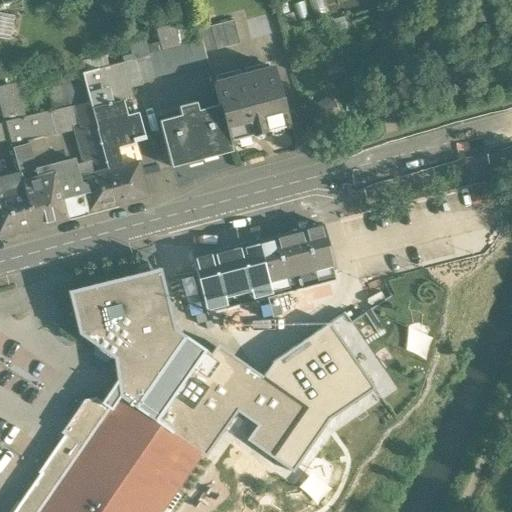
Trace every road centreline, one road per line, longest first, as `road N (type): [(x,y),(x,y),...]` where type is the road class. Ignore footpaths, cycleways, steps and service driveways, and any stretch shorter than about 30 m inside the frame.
road 1 (secondary): [(511,125),(0,263)]
road 2 (track): [(454,0),(402,50),(388,80),(389,160)]
road 3 (track): [(457,511),(511,396)]
